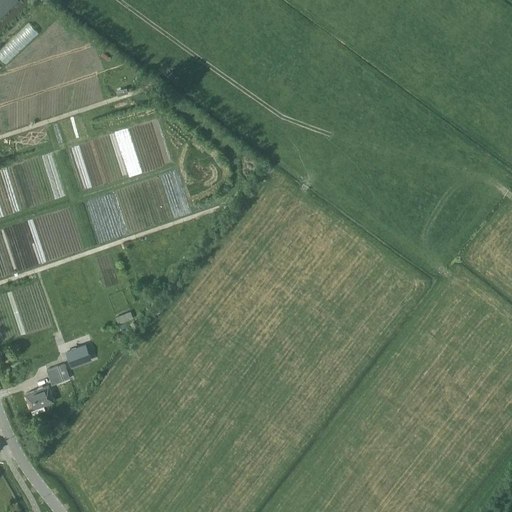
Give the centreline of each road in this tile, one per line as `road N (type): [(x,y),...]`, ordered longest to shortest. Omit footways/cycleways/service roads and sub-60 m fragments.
road 1 (track): [(511,195),(495,182),(283,118),(120,0)]
road 2 (track): [(0,283),(210,211)]
road 3 (track): [(0,137),(149,91)]
